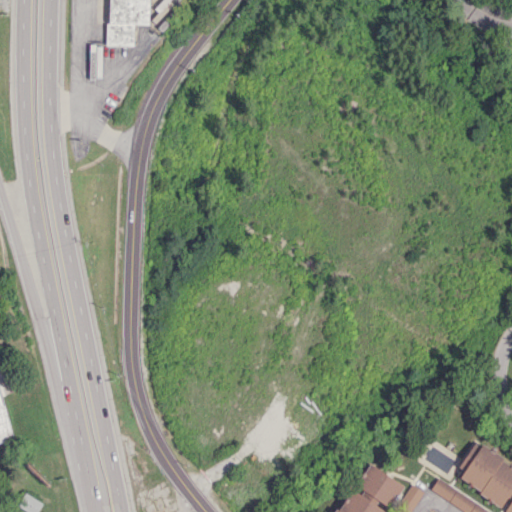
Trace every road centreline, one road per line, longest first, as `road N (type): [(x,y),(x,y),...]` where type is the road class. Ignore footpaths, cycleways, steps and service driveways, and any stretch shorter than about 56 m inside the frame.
road 1 (trunk): [(22,0),(27,184),(94,511)]
road 2 (trunk): [(121,511),(55,175),(50,0)]
road 3 (tertiary): [(228,0),(164,79),(149,115),(131,272),(139,404)]
road 4 (trunk): [(0,194),(71,419)]
